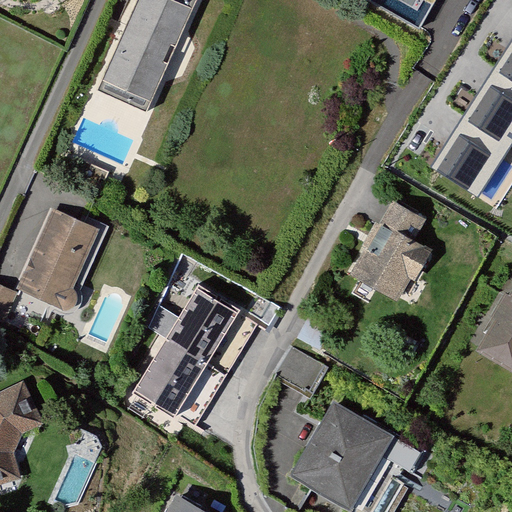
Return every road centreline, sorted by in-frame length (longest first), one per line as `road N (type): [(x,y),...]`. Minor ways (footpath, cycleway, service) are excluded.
road 1 (residential): [(252,511),(237,444),(244,396),(365,173)]
road 2 (residential): [(100,0),(0,223)]
